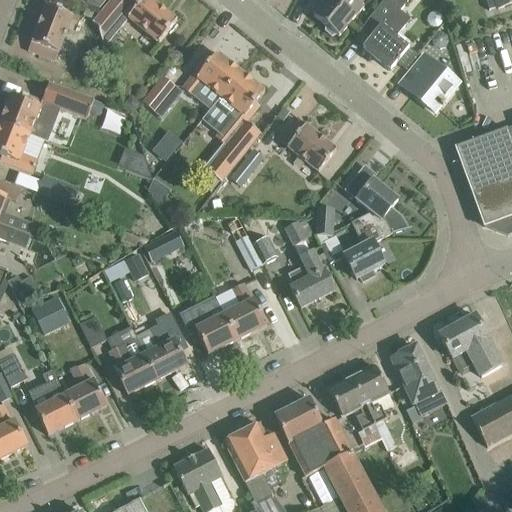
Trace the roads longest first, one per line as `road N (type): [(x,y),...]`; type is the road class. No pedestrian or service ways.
road 1 (unclassified): [(2,511),(475,280)]
road 2 (residential): [(475,280),(429,161),(241,0)]
